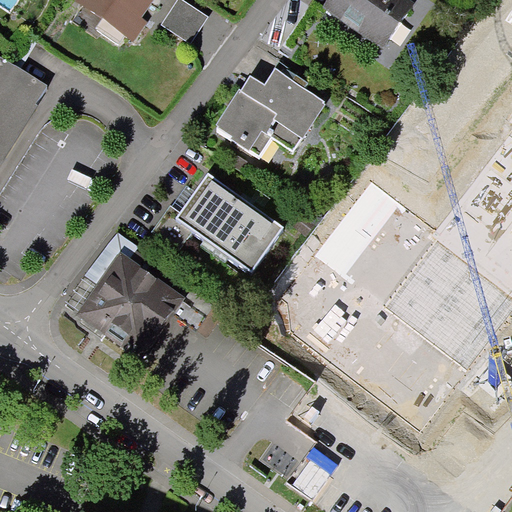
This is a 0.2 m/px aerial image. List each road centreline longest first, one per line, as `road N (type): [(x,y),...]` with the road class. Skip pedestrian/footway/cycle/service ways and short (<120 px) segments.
road 1 (residential): [(270,0),(16,333)]
road 2 (residential): [(16,333),(268,511)]
